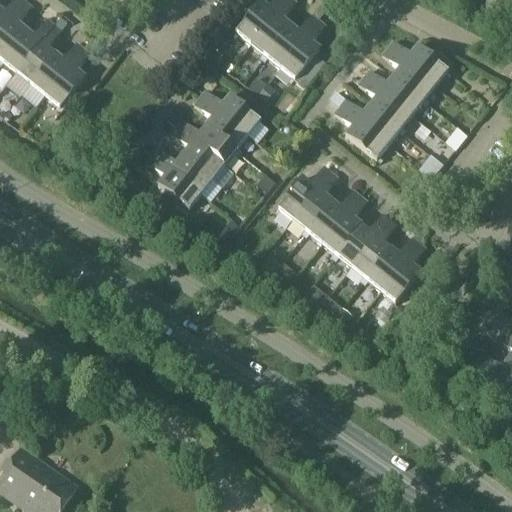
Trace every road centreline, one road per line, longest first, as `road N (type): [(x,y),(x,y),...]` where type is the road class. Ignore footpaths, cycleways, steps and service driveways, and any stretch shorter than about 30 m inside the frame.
road 1 (secondary): [(449,511),(0,216)]
road 2 (unclassified): [(237,511),(203,458),(169,424),(0,323)]
road 3 (residential): [(511,67),(386,0)]
road 4 (residential): [(430,208),(511,106)]
